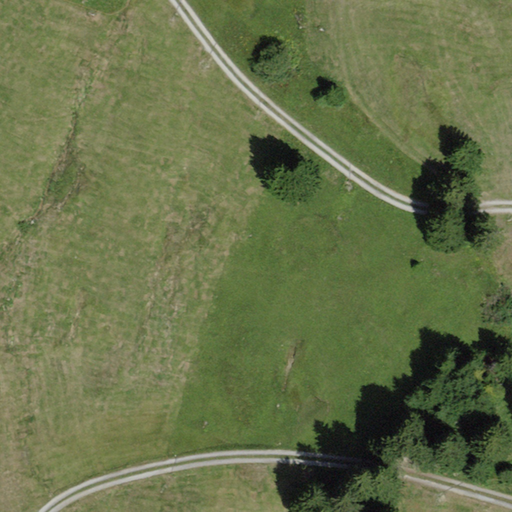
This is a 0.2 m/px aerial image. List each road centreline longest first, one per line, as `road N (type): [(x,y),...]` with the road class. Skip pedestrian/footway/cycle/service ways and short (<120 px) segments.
road 1 (track): [(48,511),(128,472),(246,454),(511,502)]
road 2 (track): [(511,213),(430,212),(348,171),(260,97),(175,0)]
